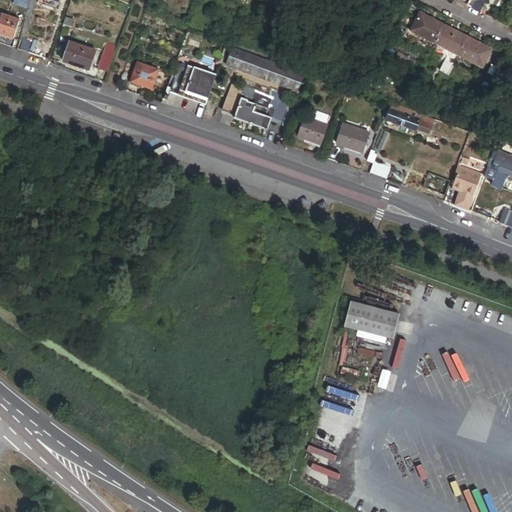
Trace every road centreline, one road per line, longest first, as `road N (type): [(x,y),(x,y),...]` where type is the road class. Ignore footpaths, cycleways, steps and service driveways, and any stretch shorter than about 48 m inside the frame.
road 1 (secondary): [(0,70),(511,255)]
road 2 (trunk): [(170,511),(1,402)]
road 3 (motorway): [(1,402),(46,463),(101,511)]
